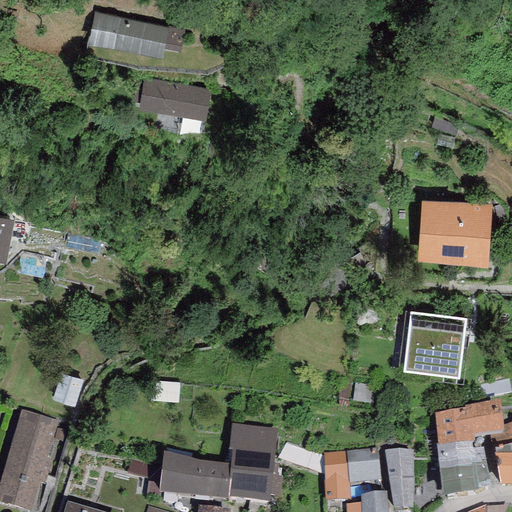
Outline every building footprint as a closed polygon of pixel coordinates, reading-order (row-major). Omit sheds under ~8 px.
[(184,28),(94,9),(87,39),(161,55),(163,46),(180,49),(184,28)] [(210,87),(144,76),(138,106),(205,117),(210,87)] [(490,197),(422,193),(417,253),(486,257),(490,197)] [(13,211),(0,208),(0,249),(5,251),(13,211)] [(465,311),(412,304),(404,363),(457,371),(465,311)] [(465,410),(434,415),(437,449),(471,446),(474,446),(474,439),(490,437),(503,435),(502,427),(500,402),(465,408),(465,410)] [(45,464),(57,423),(22,413),(0,484),(0,504),(24,511),(31,511),(39,484),(44,486),(51,464),(45,464)] [(511,424),(502,427),(503,435),(490,437),(492,453),(495,452),(498,452),(511,446),(511,424)] [(275,430),(232,427),(230,453),(232,453),(231,467),(230,483),(235,484),(233,502),(269,504),(269,498),(279,498),(282,467),(272,466),(275,430)] [(471,446),(437,449),(442,500),(474,495),(490,489),(483,451),(471,453),(471,446)] [(511,446),(498,452),(495,452),(501,489),(511,488),(511,446)] [(377,450),(323,454),(327,502),(349,501),(348,484),(379,482),(377,450)] [(412,452),(384,452),(392,511),(396,511),(413,511),(412,452)] [(230,483),(231,467),(201,466),(166,456),(160,493),(233,502),(235,484),(230,483)] [(387,511),(386,493),(360,496),(360,505),(346,507),(346,511),(387,511)]
